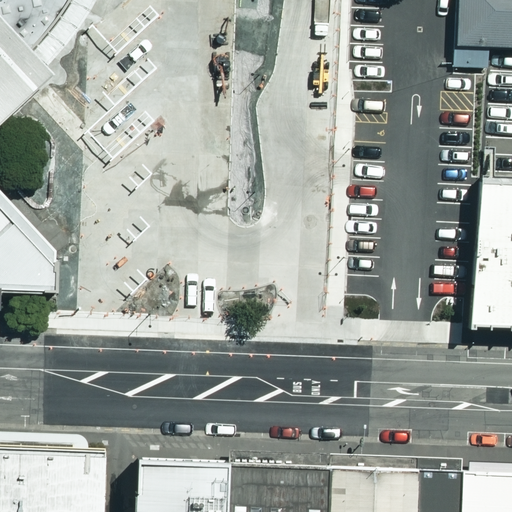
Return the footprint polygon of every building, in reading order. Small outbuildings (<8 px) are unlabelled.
[(0,0),(0,86),(15,72),(12,68),(29,52),(44,39),(65,8),(69,0),(0,0)] [(511,0),(452,0),(450,67),(482,68),(483,43),(511,44),(511,0)] [(15,72),(0,86),(0,126),(53,77),(43,66),(29,52),(12,68),(15,72)] [(511,182),(478,181),(470,182),(469,232),(466,326),(511,327),(511,182)] [(56,264),(56,255),(45,243),(0,195),(0,291),(55,293),(56,264)] [(0,440),(87,442),(87,437),(83,433),(77,430),(0,427),(0,440)] [(87,442),(0,440),(0,511),(103,511),(106,443),(87,442)] [(227,511),(229,454),(132,451),(130,511),(227,511)] [(229,454),(227,511),(328,511),(330,458),(229,454)] [(417,511),(419,461),(330,458),(328,511),(417,511)] [(419,461),(417,511),(462,511),(464,462),(419,461)] [(511,511),(511,463),(464,462),(462,511),(511,511)]
